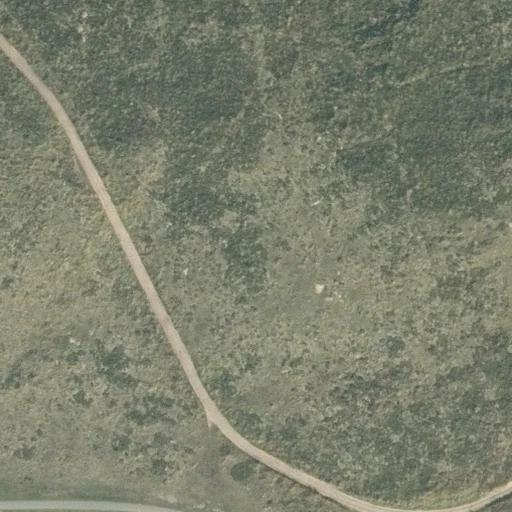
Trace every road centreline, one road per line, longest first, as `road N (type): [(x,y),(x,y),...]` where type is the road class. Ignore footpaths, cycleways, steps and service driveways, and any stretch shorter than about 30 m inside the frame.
road 1 (track): [(0,38),(75,130),(190,383),(255,449),(333,496),(418,511)]
road 2 (unknown): [(197,511),(114,496),(0,498)]
